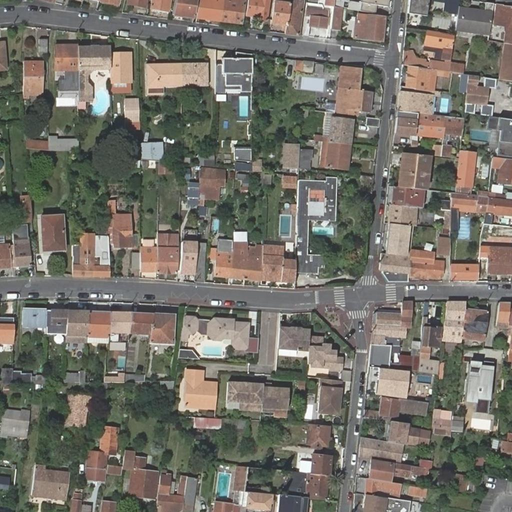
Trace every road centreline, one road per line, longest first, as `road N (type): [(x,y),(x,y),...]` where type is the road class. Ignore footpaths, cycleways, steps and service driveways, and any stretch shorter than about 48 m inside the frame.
road 1 (residential): [(0,17),(43,14),(392,60)]
road 2 (tertiary): [(0,286),(293,300),(362,295)]
road 3 (residential): [(362,295),(370,280),(392,60)]
road 4 (residential): [(362,295),(343,511)]
road 5 (tertiary): [(362,295),(511,292)]
